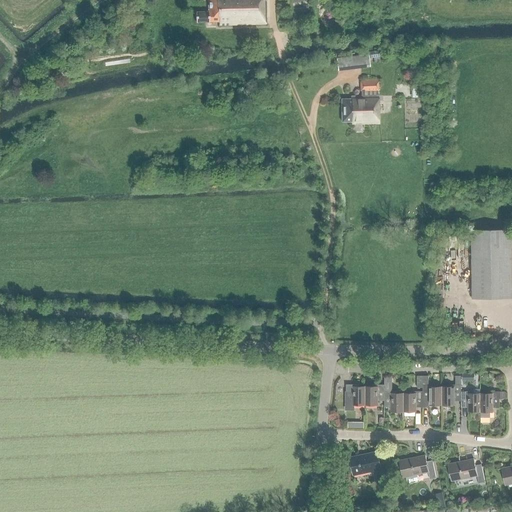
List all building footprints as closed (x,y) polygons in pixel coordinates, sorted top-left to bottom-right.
[(267,23),(266,0),(206,0),(207,11),(196,11),(196,21),(218,20),(218,24),(267,23)] [(369,58),(373,58),(374,63),(380,62),(378,50),(368,51),(369,58)] [(378,89),(378,80),(360,81),(360,90),(361,90),(361,96),(351,96),(351,99),(341,99),(341,122),(351,122),(351,124),(379,123),(378,89)] [(437,156),(436,146),(428,146),(428,156),(437,156)] [(471,231),(472,298),(511,297),(511,287),(511,230),(471,231)] [(396,391),(391,391),(391,376),(384,376),(384,385),(382,385),(382,400),(384,400),(384,398),(391,398),(391,412),(401,412),(401,394),(396,394),(396,391)] [(429,405),(440,405),(440,388),(435,388),(435,385),(428,385),(428,376),(423,376),(423,385),(422,385),(422,388),(422,391),(420,391),(420,398),(422,398),(422,401),(425,401),(425,405),(429,405)] [(461,385),(460,385),(460,376),(455,376),(455,385),(448,385),(448,388),(440,388),(440,405),(453,405),(454,391),(461,391),(461,385)] [(358,387),(358,384),(346,384),(346,391),(347,391),(347,395),(346,395),(346,396),(346,409),(353,409),(353,405),(363,405),(363,387),(358,387)] [(382,400),(382,385),(372,385),(372,387),(363,387),(363,405),(377,405),(377,400),(382,400)] [(401,394),(401,412),(416,412),(416,398),(420,398),(420,391),(410,391),(410,394),(401,394)] [(478,412),(478,395),(473,395),(473,392),(461,391),(461,398),(467,398),(468,412),(478,412)] [(490,412),(492,412),(492,398),(505,398),(505,391),(486,391),(487,395),(478,395),(478,412),(480,412),(480,418),(490,418),(490,412)] [(349,457),(353,476),(381,470),(382,476),(390,474),(389,461),(379,463),(377,451),(349,457)] [(436,478),(432,460),(427,461),(425,455),(402,460),(405,476),(428,472),(429,479),(436,478)] [(484,481),(481,464),(475,465),(474,459),(450,463),(454,480),(477,476),(478,483),(484,481)]
